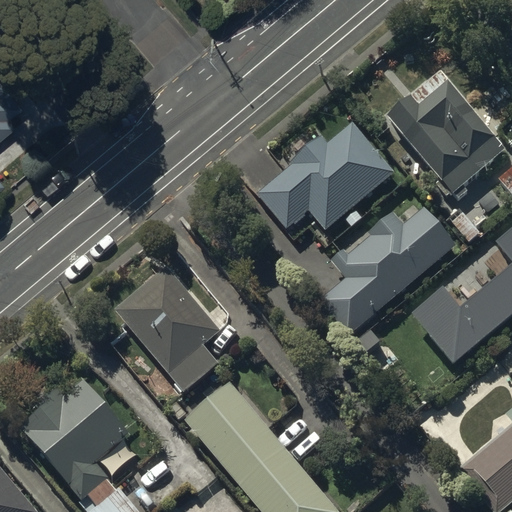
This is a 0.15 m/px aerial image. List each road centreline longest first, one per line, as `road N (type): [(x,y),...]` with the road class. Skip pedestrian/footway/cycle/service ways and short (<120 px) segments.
road 1 (residential): [(153,153),(452,511)]
road 2 (tertiary): [(153,153),(0,282)]
road 3 (tertiary): [(337,0),(214,102)]
road 4 (residential): [(214,102),(130,0)]
